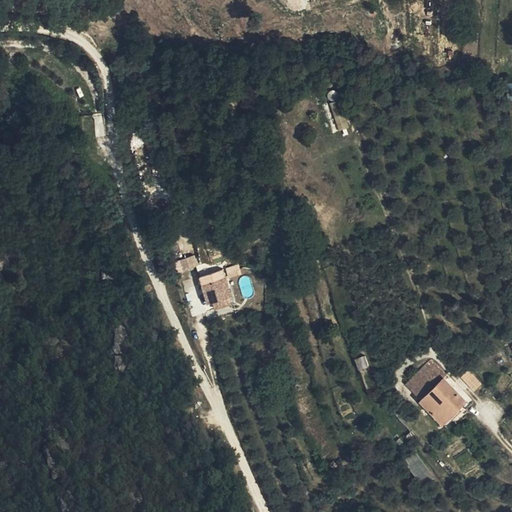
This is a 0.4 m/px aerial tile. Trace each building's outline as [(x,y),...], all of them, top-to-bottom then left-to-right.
[(335,117),(339,129),(347,127),(344,115),(335,117)] [(177,272),(198,268),(196,256),(175,260),(177,272)] [(212,298),(214,305),(223,303),(221,299),(213,268),(192,274),(193,277),(199,301),(203,300),(210,298),(205,282),(215,280),(220,296),(212,298)] [(210,299),(212,298),(220,296),(215,280),(205,282),(210,298),(210,299)] [(205,307),(214,305),(212,298),(210,299),(210,298),(203,300),(205,307)] [(116,335),(112,355),(120,356),(124,337),(116,335)] [(356,357),(359,367),(368,365),(365,354),(356,357)] [(421,399),(444,377),(447,374),(432,358),(406,383),(421,399)] [(481,383),(468,369),(461,375),(474,389),(481,383)] [(465,400),(444,377),(421,399),(443,422),(465,400)] [(407,407),(400,399),(391,405),(398,414),(407,407)]
